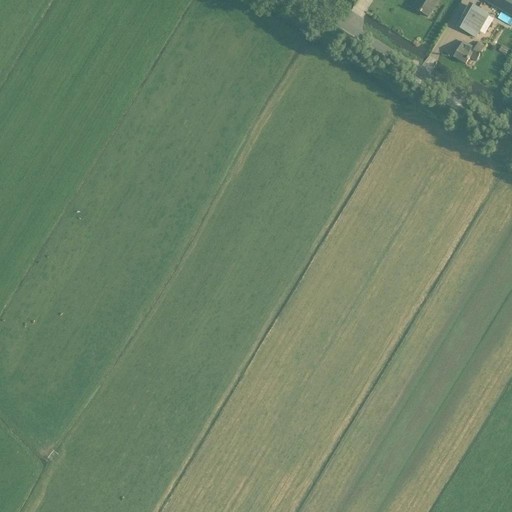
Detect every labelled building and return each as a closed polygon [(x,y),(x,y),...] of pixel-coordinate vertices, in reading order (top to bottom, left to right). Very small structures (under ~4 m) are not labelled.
[(418,0),(413,8),(429,18),(439,0),(418,0)] [(511,0),(482,0),(511,16),(511,0)] [(478,9),(465,31),(477,38),(490,15),(478,9)] [(477,62),(485,47),(479,43),(475,49),(464,43),(455,58),(466,65),(470,58),(477,62)] [(499,52),(505,55),(509,50),(502,46),(499,52)]
